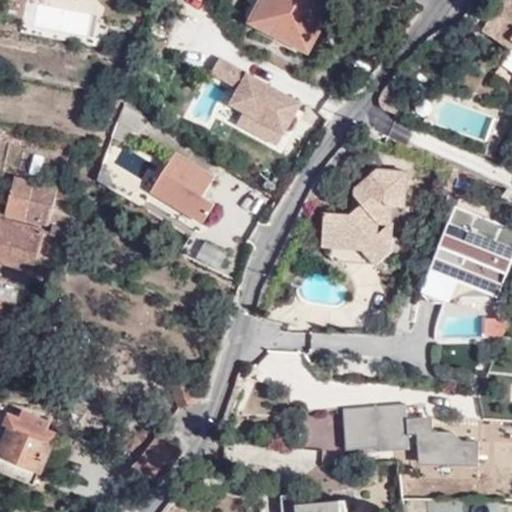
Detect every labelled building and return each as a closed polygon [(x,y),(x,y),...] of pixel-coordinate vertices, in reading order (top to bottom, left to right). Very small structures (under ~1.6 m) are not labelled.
[(307,49),(332,0),(262,0),(252,20),(307,49)] [(511,1),(495,27),(511,37),(511,1)] [(511,37),(495,27),(492,32),(511,45),(511,37)] [(231,104),(245,112),(239,123),(262,136),(268,126),(284,135),(302,104),(222,58),(213,72),(240,88),(231,104)] [(403,95),(386,89),(379,98),(388,114),(393,117),(403,95)] [(147,117),(126,104),(115,135),(126,141),(134,127),(139,130),(147,117)] [(262,136),(278,146),(284,135),(268,126),(262,136)] [(214,177),(176,154),(154,189),(205,221),(216,204),(203,195),(214,177)] [(323,214),(322,249),(361,250),(375,266),(392,251),(393,204),(404,204),(405,171),(375,169),(353,189),(353,197),(360,206),(352,212),(348,215),(323,214)] [(78,202),(79,195),(15,180),(6,214),(49,226),(57,196),(78,202)] [(511,227),(454,206),(421,292),(430,303),(459,303),(466,285),(498,297),(511,258),(511,227)] [(0,260),(33,270),(43,231),(0,219),(0,260)] [(67,239),(69,230),(53,225),(50,234),(67,239)] [(221,274),(231,255),(205,242),(195,260),(221,274)] [(322,249),(335,264),(375,266),(361,250),(322,249)] [(16,300),(0,296),(0,308),(13,312),(16,300)] [(173,381),(180,405),(194,400),(188,376),(173,381)] [(411,417),(406,417),(405,402),(343,406),(347,449),(381,447),(381,451),(409,449),(408,434),(417,433),(419,461),(441,459),(446,453),(457,461),(479,459),(476,435),(460,436),(449,429),(433,430),(432,420),(418,421),(411,417)] [(0,470),(35,484),(56,433),(47,429),(49,423),(43,419),(39,427),(31,423),(33,416),(26,413),(23,421),(9,415),(5,424),(12,426),(0,452),(0,470)] [(160,433),(152,445),(170,458),(172,456),(164,435),(160,433)] [(170,458),(152,445),(149,450),(130,473),(147,487),(170,458)] [(442,462),(457,461),(446,453),(441,459),(442,462)] [(299,511),(299,504),(299,497),(283,497),(284,511),(299,511)] [(342,511),(341,501),(299,504),(299,511),(342,511)]
